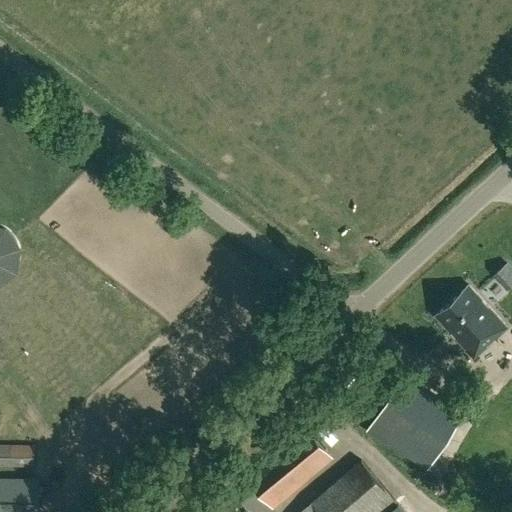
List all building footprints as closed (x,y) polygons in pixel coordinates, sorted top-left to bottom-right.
[(0,261),(10,259),(4,231),(0,231),(0,261)] [(469,284),(435,315),(474,357),(507,326),(469,284)] [(365,363),(349,384),(379,405),(394,384),(365,363)] [(511,454),(511,419),(486,411),(475,443),(511,454)] [(273,508),(334,458),(308,426),(247,477),(273,508)] [(0,465),(36,465),(36,444),(0,443),(0,465)] [(407,511),(400,502),(400,503),(362,459),(312,500),(321,511),(407,511)] [(0,511),(38,511),(39,479),(0,478),(0,511)]
